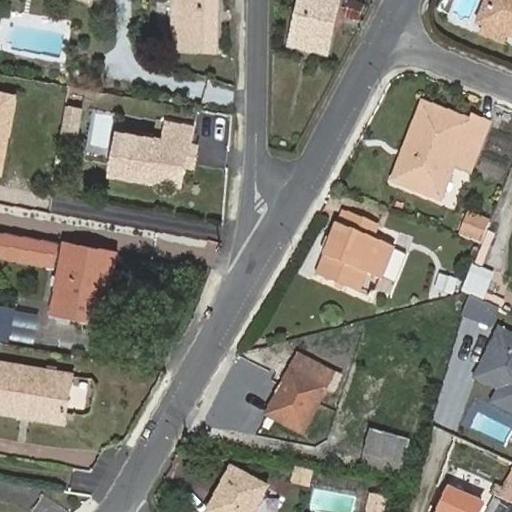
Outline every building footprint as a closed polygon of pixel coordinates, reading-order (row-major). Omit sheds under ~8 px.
[(221,0),(177,0),(176,45),(220,47),(221,0)] [(337,0),(301,0),(293,40),(327,47),(337,0)] [(360,18),(367,2),(363,0),(350,0),(346,11),(360,18)] [(511,25),(511,0),(496,0),(490,16),(511,25)] [(488,22),(511,31),(511,25),(490,16),(488,22)] [(0,133),(9,135),(17,92),(0,88),(0,133)] [(420,148),(408,181),(446,197),(460,163),(471,168),(491,118),(474,112),(472,117),(426,99),(408,144),(420,148)] [(179,180),(183,163),(187,142),(191,143),(194,125),(163,119),(160,137),(119,131),(111,174),(148,180),(148,175),(179,180)] [(0,169),(3,170),(9,135),(0,133),(0,169)] [(187,142),(183,163),(193,165),(197,144),(191,143),(187,142)] [(396,177),(408,181),(420,148),(408,144),(396,177)] [(178,186),(179,180),(148,175),(148,180),(178,186)] [(336,219),(370,233),(375,219),(342,205),(336,219)] [(473,211),(466,229),(486,237),(493,219),(473,211)] [(364,268),(378,274),(391,241),(370,233),(336,219),(316,271),(356,287),(364,268)] [(63,239),(4,228),(0,248),(0,250),(59,261),(63,239)] [(104,298),(112,254),(69,246),(58,306),(76,310),(75,316),(106,322),(109,299),(104,298)] [(118,255),(112,254),(104,298),(109,299),(118,255)] [(371,293),(378,274),(364,268),(356,287),(371,293)] [(465,298),(476,302),(485,306),(496,279),(475,271),(465,298)] [(0,304),(0,337),(12,340),(18,308),(0,304)] [(76,310),(58,306),(57,313),(75,316),(76,310)] [(511,339),(499,333),(483,369),(507,380),(501,393),(495,408),(511,415),(511,339)] [(388,378),(365,466),(402,475),(424,384),(390,376),(397,345),(372,338),(364,372),(388,378)] [(28,408),(27,413),(62,419),(70,372),(0,359),(0,408),(17,411),(18,406),(28,408)] [(341,392),(349,378),(314,359),(306,372),(301,369),(276,414),(309,431),(333,388),(341,392)] [(507,380),(483,369),(477,383),(501,393),(507,380)] [(235,468),(227,482),(234,486),(242,472),(235,468)] [(293,482),(309,486),(312,471),(296,468),(293,482)] [(234,486),(227,482),(212,510),(214,511),(258,511),(272,489),(242,472),(234,486)] [(511,511),(511,493),(501,488),(489,511),(511,511)] [(486,511),(489,506),(454,490),(444,511),(486,511)] [(389,511),(392,501),(374,497),(371,511),(389,511)]
